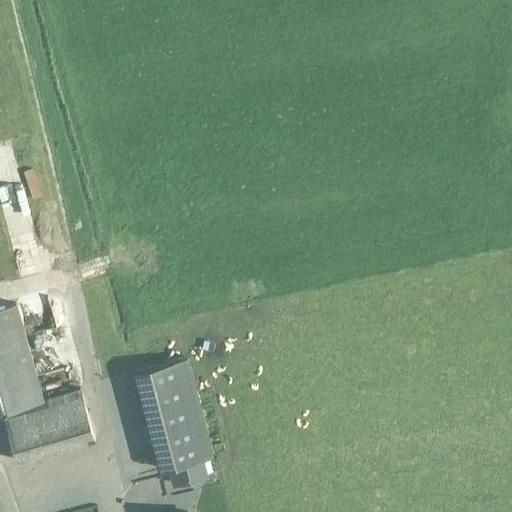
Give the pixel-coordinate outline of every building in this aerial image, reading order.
[(0,410),(3,409),(45,397),(17,302),(0,306),(0,410)] [(163,470),(171,468),(202,460),(214,457),(189,360),(138,373),(163,470)] [(81,386),(45,397),(3,409),(18,461),(96,438),(81,386)] [(138,482),(137,440),(115,441),(117,483),(138,482)] [(202,460),(171,468),(175,485),(206,477),(202,460)] [(0,511),(19,511),(2,462),(0,462),(0,511)] [(24,495),(28,511),(81,511),(73,482),(24,495)]
